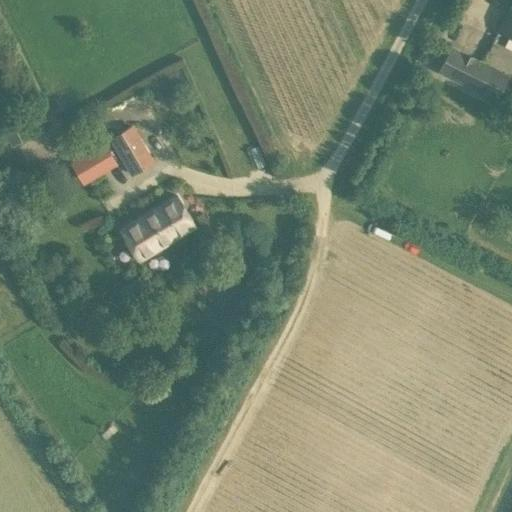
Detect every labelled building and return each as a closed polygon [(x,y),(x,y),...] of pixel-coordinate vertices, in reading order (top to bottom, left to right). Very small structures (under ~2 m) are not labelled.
[(511,2),(499,30),(511,36),(511,2)] [(436,72),(494,102),(508,76),(449,46),(436,72)] [(111,139),(131,173),(153,160),(133,126),(111,139)] [(71,162),(82,180),(115,160),(104,142),(71,162)] [(150,254),(195,227),(176,195),(119,230),(138,261),(150,254)] [(140,278),(120,290),(128,303),(148,292),(140,278)] [(114,433),(110,428),(103,434),(107,439),(114,433)]
